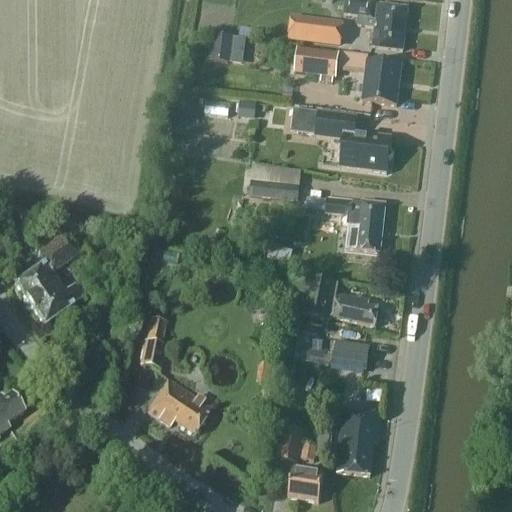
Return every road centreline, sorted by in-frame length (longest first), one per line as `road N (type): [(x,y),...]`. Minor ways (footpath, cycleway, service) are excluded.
road 1 (tertiary): [(389,511),(407,423),(457,0)]
road 2 (tertiary): [(0,308),(103,424),(233,511)]
